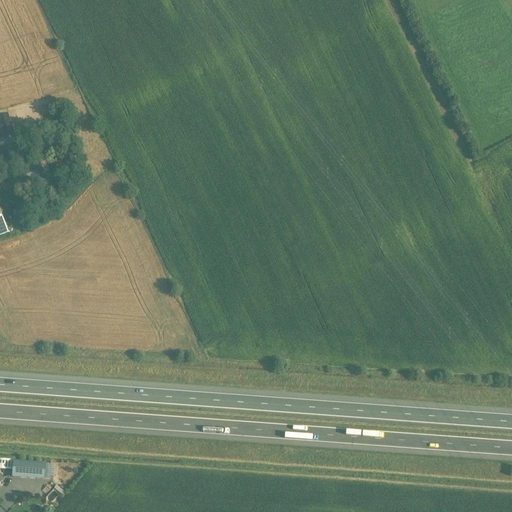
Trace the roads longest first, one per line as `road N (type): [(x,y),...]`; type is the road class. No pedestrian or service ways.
road 1 (motorway): [(511,422),(0,384)]
road 2 (motorway): [(0,411),(511,448)]
